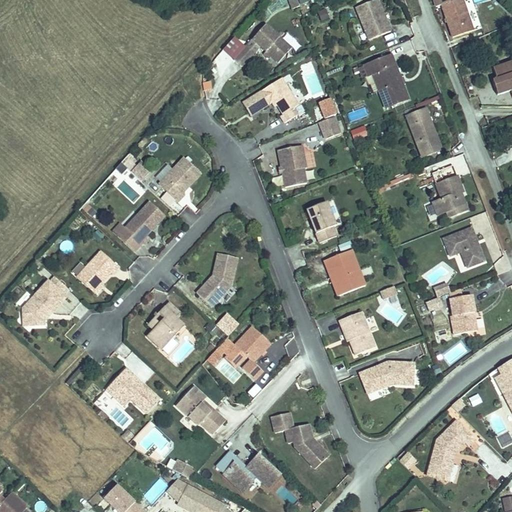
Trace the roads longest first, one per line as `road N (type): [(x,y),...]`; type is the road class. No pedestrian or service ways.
road 1 (track): [(248,0),(0,276)]
road 2 (residential): [(244,182),(361,466)]
road 3 (residential): [(511,229),(423,0)]
road 4 (residential): [(94,340),(244,182)]
road 5 (residential): [(511,344),(361,466)]
